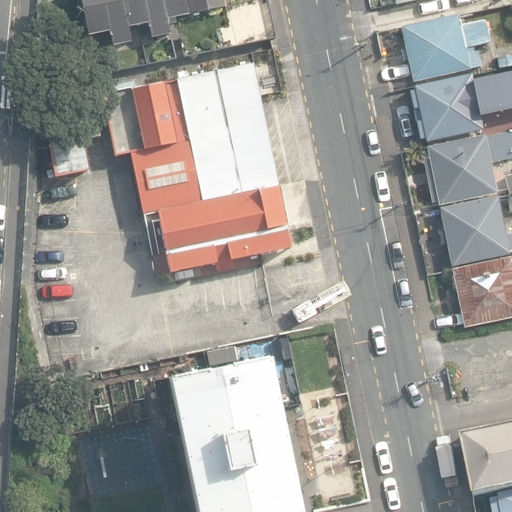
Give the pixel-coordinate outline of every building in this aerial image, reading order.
[(111,31),(114,46),(133,42),(130,27),(149,23),(152,37),(172,33),(169,19),(189,15),(185,0),(81,0),(89,36),(111,31)] [(186,0),(189,14),(225,6),(223,0),(186,0)] [(409,61),(414,82),(470,69),(480,67),(478,58),(476,59),(473,46),(490,43),(484,20),(461,25),(458,14),(401,27),(406,49),(401,50),(404,62),(409,61)] [(499,69),(511,65),(511,51),(496,56),(499,69)] [(215,266),(217,275),(234,272),(232,262),(290,251),(279,190),(275,191),(252,69),(177,83),(177,86),(104,100),(115,159),(190,145),(201,207),(160,215),(171,275),(215,266)] [(426,139),(427,142),(483,130),(478,109),(511,101),(511,82),(500,86),(498,80),(474,86),(471,74),(414,87),(415,89),(409,90),(420,141),(426,139)] [(40,125),(37,150),(101,137),(97,114),(40,125)] [(439,202),(439,204),(491,194),(496,193),(490,163),(511,158),(511,131),(485,137),(485,135),(427,147),(428,151),(423,152),(433,203),(439,202)] [(450,266),(511,251),(511,232),(507,233),(498,193),(438,207),(443,230),(437,231),(440,246),(446,245),(450,266)] [(458,291),(465,328),(511,317),(511,259),(511,256),(452,269),(453,275),(452,277),(455,289),(458,291)] [(340,348),(345,374),(354,372),(349,346),(340,348)] [(168,377),(196,511),(302,511),(270,356),(168,377)] [(511,426),(462,437),(474,496),(511,488),(511,426)] [(511,511),(511,491),(498,495),(498,497),(490,499),(493,511),(511,511)]
